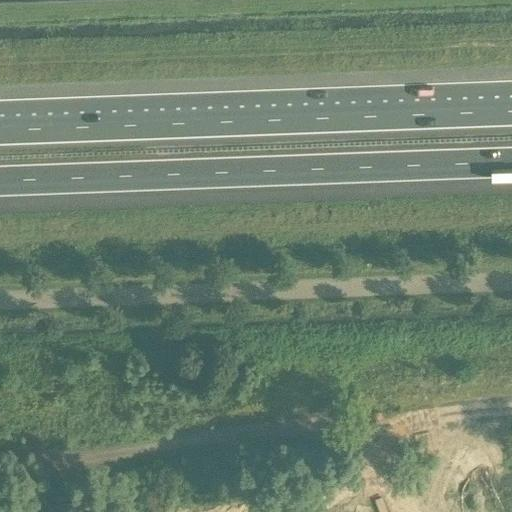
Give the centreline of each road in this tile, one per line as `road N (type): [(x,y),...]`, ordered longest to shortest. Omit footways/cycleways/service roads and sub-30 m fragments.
road 1 (unclassified): [(0,302),(511,281)]
road 2 (motorway): [(0,183),(511,162)]
road 3 (motorway): [(511,111),(0,131)]
